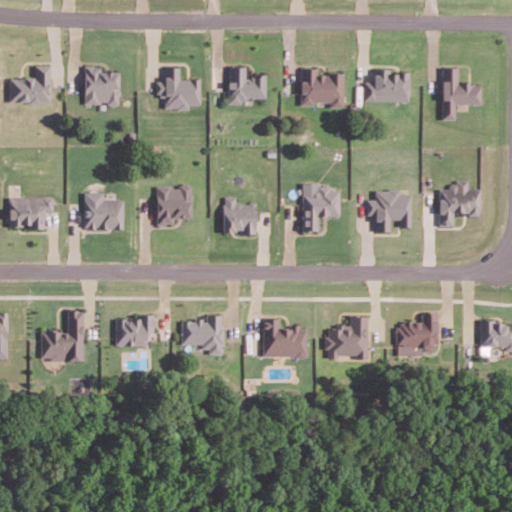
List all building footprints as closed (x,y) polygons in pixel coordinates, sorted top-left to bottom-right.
[(8,101),(49,101),(49,63),(34,63),(34,76),(8,76),(8,101)] [(83,102),(118,102),(118,71),(100,70),(100,64),(84,64),(83,102)] [(227,99),(264,99),(265,75),(244,74),(244,65),(227,65),(227,99)] [(178,66),(163,66),(164,80),(155,80),(155,95),(164,95),(164,107),(188,107),(188,103),(199,103),(199,77),(178,78),(178,66)] [(479,102),(479,82),(456,82),(456,66),(440,66),(439,117),(453,118),(453,102),(479,102)] [(342,72),(316,72),(316,67),(299,67),(299,101),(328,102),(328,106),(341,106),(342,72)] [(407,71),(388,70),(388,67),(372,67),(372,80),(363,80),(363,99),(407,100),(407,71)] [(436,224),(452,224),(452,212),(478,213),(479,188),(466,188),(466,180),(447,179),(447,187),(437,187),(436,224)] [(155,223),(172,223),(172,216),(189,216),(190,182),(178,182),(178,185),(155,185),(155,223)] [(337,215),(337,189),(327,188),(327,183),(301,182),(300,229),(316,230),(317,214),(337,215)] [(409,226),(409,193),(398,193),(398,188),(373,188),(373,198),(365,198),(365,214),(373,214),(373,230),(388,230),(388,218),(398,218),(398,226),(409,226)] [(82,227),(122,227),(122,198),(101,198),(102,191),(83,191),(82,227)] [(52,211),(51,195),(7,196),(8,225),(27,224),(28,227),(43,227),(43,211),(52,211)] [(222,230),(239,230),(239,232),(254,232),(254,201),(234,202),(234,195),(221,195),(222,230)] [(39,358),(81,359),(82,309),(66,309),(65,330),(39,329),(39,358)] [(434,312),(420,312),(420,321),(394,321),(394,346),(434,346),(434,312)] [(114,317),(114,343),(145,344),(145,331),(152,331),(152,313),(136,313),(136,317),(114,317)] [(180,319),(180,344),(207,344),(207,352),(221,352),(221,314),(205,314),(205,319),(180,319)] [(366,358),(366,314),(348,314),(348,323),(335,323),(335,327),(324,327),(324,348),(326,348),(326,354),(353,355),(353,358),(366,358)] [(306,325),(287,324),(287,326),(279,326),(279,317),(262,316),(261,354),(305,355),(306,325)] [(478,346),(511,346),(511,320),(478,320),(478,346)]
